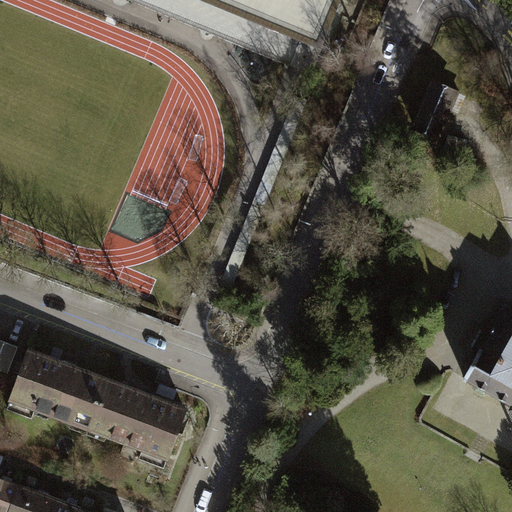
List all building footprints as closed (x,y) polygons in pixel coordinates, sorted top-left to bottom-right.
[(134,0),(290,66),(300,40),(321,48),(339,0),(134,0)] [(461,95),(433,84),(415,129),(438,137),(444,121),(449,109),(455,112),(461,95)] [(0,186),(120,234),(145,172),(0,114),(0,186)] [(511,309),(507,306),(490,336),(481,331),(473,346),(480,350),(465,379),(473,384),(475,391),(484,396),(491,393),(511,404),(511,407),(511,410),(511,309)] [(19,346),(0,339),(0,376),(2,370),(9,372),(19,346)] [(89,427),(107,381),(30,353),(9,409),(32,417),(36,407),(89,427)] [(164,466),(185,411),(107,381),(89,427),(144,448),(140,458),(164,466)] [(0,478),(0,511),(10,511),(20,487),(0,478)] [(20,487),(10,511),(53,511),(57,501),(20,487)] [(87,511),(57,501),(53,511),(87,511)]
